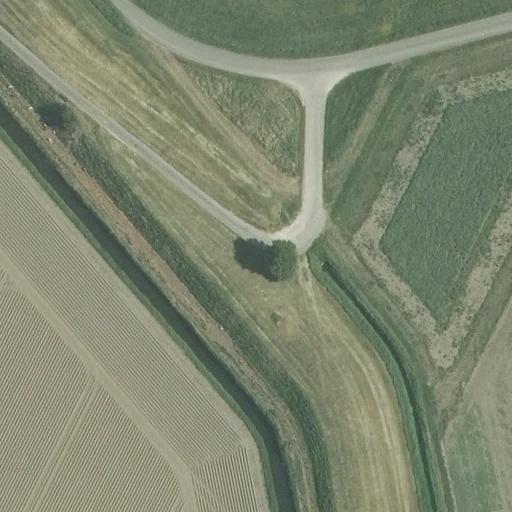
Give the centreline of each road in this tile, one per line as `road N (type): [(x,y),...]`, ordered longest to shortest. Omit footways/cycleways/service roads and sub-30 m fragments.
road 1 (unclassified): [(0,28),(148,158),(270,243),(298,242),(315,213),(312,69)]
road 2 (unclassified): [(312,69),(191,52),(150,31),(121,0)]
road 3 (unclassified): [(511,24),(312,69)]
